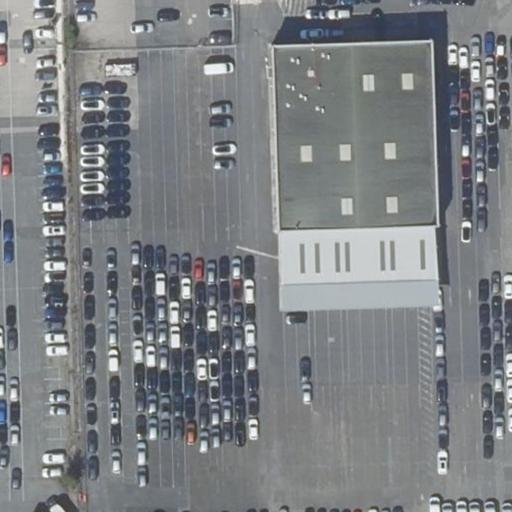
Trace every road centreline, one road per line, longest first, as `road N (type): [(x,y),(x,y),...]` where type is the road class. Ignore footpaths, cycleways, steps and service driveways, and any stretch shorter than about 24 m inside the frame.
road 1 (unknown): [(20,511),(37,477),(26,32),(12,0)]
road 2 (unknown): [(258,275),(92,271),(94,431),(265,427)]
road 3 (unknown): [(456,0),(460,495)]
road 4 (unknown): [(265,427),(268,503),(460,495)]
road 5 (unknown): [(251,21),(258,275)]
road 6 (unknown): [(251,21),(456,0)]
road 7 (unknown): [(258,275),(265,427)]
